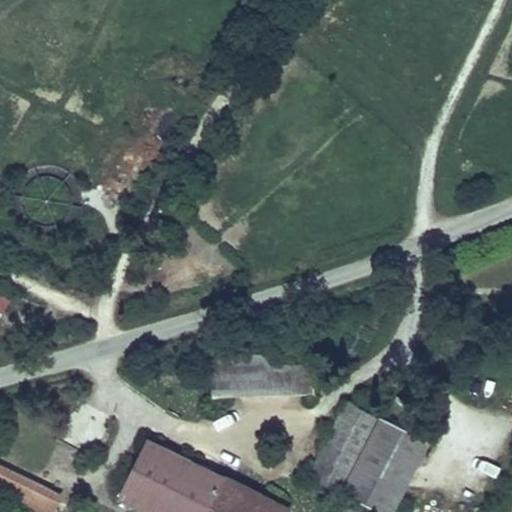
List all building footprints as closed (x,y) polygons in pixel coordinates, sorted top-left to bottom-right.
[(0,294),(0,317),(3,319),(11,300),(0,294)] [(314,361),(213,368),(215,396),(315,389),(315,381),(315,373),(314,361)] [(323,373),(315,373),(315,381),(323,381),(323,373)] [(337,498),(374,427),(342,408),(304,482),(337,498)] [(393,511),(424,452),(374,427),(337,498),(363,511),(393,511)] [(0,438),(90,488),(95,479),(0,428),(0,438)] [(0,462),(81,506),(90,488),(0,438),(0,462)] [(142,511),(288,511),(290,510),(148,439),(118,499),(142,511)]
